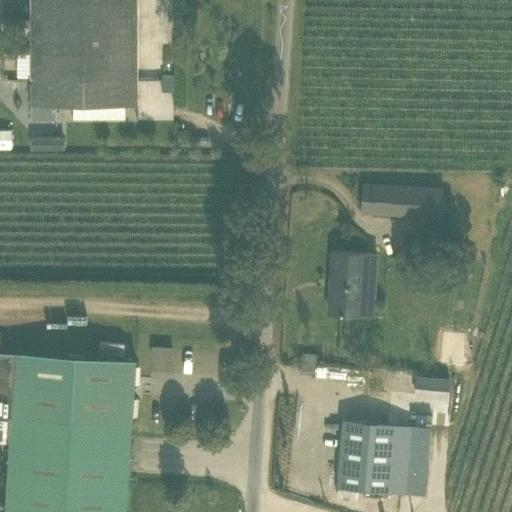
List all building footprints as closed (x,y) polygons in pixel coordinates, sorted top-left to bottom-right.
[(138,104),(137,0),(31,0),(32,104),(32,120),(57,120),(57,104),(138,104)] [(174,91),(173,79),(163,79),(163,92),(174,91)] [(0,145),(12,146),(13,128),(0,126),(0,145)] [(56,136),(32,136),(32,149),(56,148),(56,136)] [(360,211),(443,215),(445,186),(361,182),(360,211)] [(362,314),(365,252),(333,250),(329,312),(362,314)] [(443,332),(441,366),(461,367),(463,333),(443,332)] [(17,351),(13,415),(6,511),(126,511),(136,359),(17,351)] [(392,491),(398,423),(343,418),(337,486),(392,491)]
